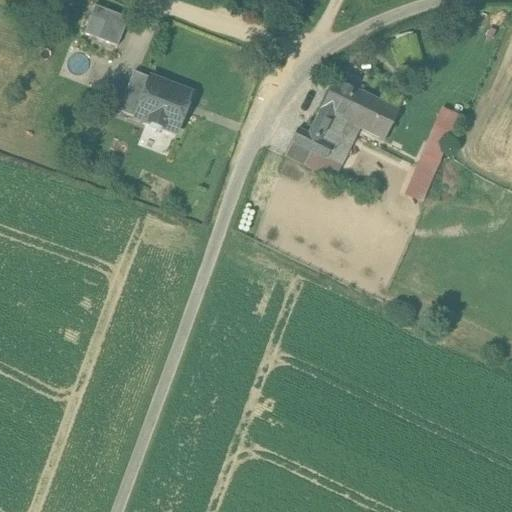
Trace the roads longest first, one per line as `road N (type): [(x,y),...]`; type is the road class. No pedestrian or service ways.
road 1 (unclassified): [(119,511),(216,236),(273,105),(315,53),(449,0)]
road 2 (track): [(175,0),(315,53)]
